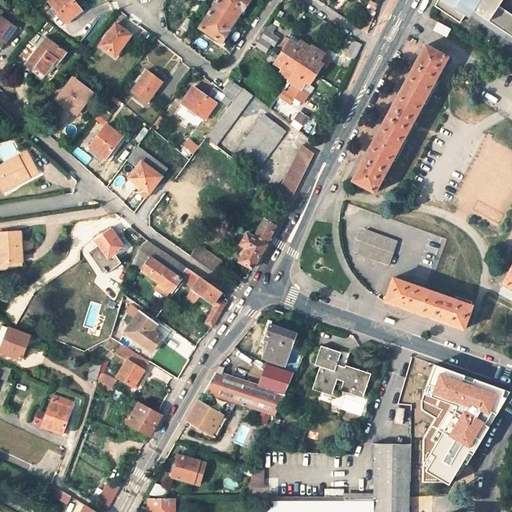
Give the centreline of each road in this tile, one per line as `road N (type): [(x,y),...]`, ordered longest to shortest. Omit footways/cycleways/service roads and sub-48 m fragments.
road 1 (unclassified): [(264,283),(511,376)]
road 2 (tertiary): [(264,283),(384,54)]
road 3 (tertiary): [(123,511),(250,301)]
road 4 (unknown): [(414,342),(359,469),(338,478),(275,471)]
road 5 (residential): [(97,189),(148,234),(250,301)]
road 6 (unknown): [(102,511),(61,483),(67,444),(5,415)]
road 7 (unknown): [(511,96),(384,6)]
road 8 (residential): [(0,98),(97,189)]
road 9 (unknown): [(511,96),(458,128),(421,183)]
